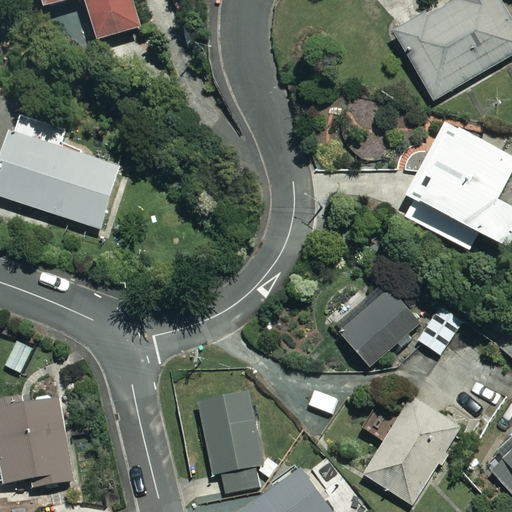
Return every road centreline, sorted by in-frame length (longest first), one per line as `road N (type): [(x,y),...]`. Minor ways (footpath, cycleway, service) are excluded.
road 1 (residential): [(120,340),(210,318),(255,290),(280,256),(288,174),(253,61),(251,0)]
road 2 (residential): [(120,340),(160,511)]
road 3 (residential): [(0,282),(92,319),(120,340)]
